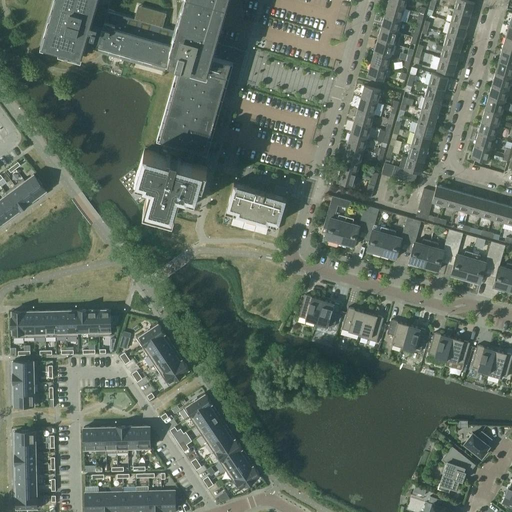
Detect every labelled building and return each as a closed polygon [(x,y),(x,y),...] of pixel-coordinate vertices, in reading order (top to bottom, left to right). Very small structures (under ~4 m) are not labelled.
[(44,37),(42,46),(44,46),(59,51),(60,51),(60,50),(63,51),(63,52),(81,57),(83,48),(82,48),(83,43),(84,43),(85,40),(87,41),(88,41),(97,44),(98,44),(98,45),(99,46),(99,45),(112,48),(112,49),(125,52),(125,53),(126,53),(126,52),(139,56),(139,57),(139,56),(152,60),(152,61),(153,61),(153,60),(166,64),(165,65),(166,65),(167,63),(168,59),(169,59),(170,56),(176,58),(176,61),(179,62),(181,62),(160,138),(164,139),(181,144),(181,142),(187,143),(189,144),(189,146),(198,149),(203,150),(205,151),(205,150),(224,83),(227,84),(228,84),(229,85),(236,87),(236,86),(236,85),(232,84),(238,64),(242,65),(246,51),(216,42),(214,42),(213,41),(217,29),(218,29),(218,28),(217,28),(221,15),(222,16),(222,15),(221,14),(224,2),(226,2),(226,1),(225,0),(224,0),(186,0),(185,4),(184,4),(183,5),(185,5),(181,18),(180,17),(180,18),(181,19),(177,31),(175,30),(174,30),(174,31),(171,30),(162,27),(162,25),(166,14),(139,6),(135,17),(135,19),(108,12),(109,10),(108,10),(108,9),(107,12),(97,10),(97,8),(93,7),(95,2),(96,3),(96,2),(95,1),(95,0),(55,0),(54,5),(55,6),(51,18),(50,18),(50,19),(51,19),(50,24),(48,24),(46,32),(47,33),(46,38),(44,37)] [(388,0),(388,3),(405,8),(407,0),(388,0)] [(468,0),(456,0),(454,9),(471,14),(474,2),(468,0)] [(388,3),(384,15),(401,20),(405,8),(388,3)] [(454,9),(450,21),(467,26),(471,14),(454,9)] [(384,15),(381,27),(398,32),(401,20),(384,15)] [(450,21),(447,33),(464,38),(467,26),(450,21)] [(381,27),(377,39),(394,44),(398,32),(381,27)] [(447,33),(443,45),(460,50),(464,38),(447,33)] [(511,38),(505,37),(502,49),(511,51),(511,38)] [(377,39),(374,51),(391,56),(394,44),(377,39)] [(443,45),(440,57),(457,62),(460,50),(443,45)] [(511,51),(502,49),(498,61),(511,64),(511,51)] [(374,51),(370,63),(388,67),(391,56),(374,51)] [(457,62),(440,57),(436,69),(454,74),(457,62)] [(511,64),(498,61),(495,73),(511,77),(511,64)] [(388,67),(370,63),(367,75),(384,80),(388,67)] [(432,72),(428,84),(445,89),(449,77),(432,72)] [(511,77),(495,73),(492,84),(509,89),(511,78),(511,77)] [(428,84),(425,96),(442,101),(445,89),(428,84)] [(492,84),(488,97),(505,102),(509,89),(492,84)] [(364,85),(361,97),(378,102),(381,90),(364,85)] [(425,96),(421,108),(438,113),(442,101),(425,96)] [(361,97),(357,109),(374,114),(378,102),(361,97)] [(488,97),(485,109),(502,113),(505,102),(488,97)] [(421,108),(418,120),(435,125),(438,113),(421,108)] [(357,109),(354,121),(371,126),(374,114),(357,109)] [(485,109),(481,120),(499,125),(502,113),(485,109)] [(418,120),(414,132),(431,137),(435,125),(418,120)] [(481,120),(478,132),(495,137),(499,125),(481,120)] [(354,121),(350,133),(367,138),(371,126),(354,121)] [(414,132),(411,144),(428,149),(431,137),(414,132)] [(478,132),(474,145),(492,150),(495,137),(478,132)] [(350,133),(347,145),(364,150),(367,138),(350,133)] [(144,149),(136,179),(150,183),(143,208),(174,216),(181,192),(195,196),(200,181),(203,182),(207,167),(182,160),(187,143),(181,142),(181,144),(164,139),(160,153),(144,149)] [(411,144),(407,156),(425,161),(428,149),(411,144)] [(347,145),(343,157),(361,162),(364,150),(347,145)] [(492,150),(474,145),(471,157),(488,162),(492,150)] [(407,156),(404,168),(417,172),(421,173),(425,161),(407,156)] [(343,157),(340,168),(357,173),(361,162),(343,157)] [(404,168),(385,162),(381,174),(414,183),(417,172),(404,168)] [(357,173),(340,168),(337,181),(354,186),(357,173)] [(46,190),(42,184),(38,179),(34,174),(25,180),(24,178),(23,179),(37,197),(46,190)] [(23,179),(15,185),(28,203),(37,197),(23,179)] [(255,182),(253,187),(234,182),(225,215),(277,230),(286,197),(267,191),(269,186),(255,182)] [(433,202),(445,205),(449,188),(437,184),(435,191),(433,197),(432,201),(433,202)] [(6,191),(19,210),(28,203),(15,185),(6,191)] [(422,194),(433,197),(435,191),(424,188),(422,194)] [(445,205),(457,209),(461,191),(449,188),(445,205)] [(6,191),(6,192),(7,194),(0,198),(0,201),(11,216),(19,210),(6,191)] [(457,209),(468,212),(473,195),(461,191),(457,209)] [(432,203),(433,202),(432,201),(433,197),(422,194),(421,199),(432,203)] [(325,237),(339,241),(347,216),(336,213),(338,205),(349,208),(351,200),(332,195),(323,227),(327,228),(325,237)] [(468,212),(480,215),(485,198),(473,195),(468,212)] [(480,215),(492,219),(497,202),(485,198),(480,215)] [(431,208),(432,203),(421,199),(419,205),(431,208)] [(0,201),(0,219),(2,222),(11,216),(0,201)] [(492,219),(504,222),(509,205),(497,202),(492,219)] [(361,220),(367,222),(372,206),(365,204),(361,220)] [(429,214),(431,208),(419,205),(418,210),(429,214)] [(372,206),(367,222),(374,225),(379,208),(372,206)] [(427,219),(429,214),(418,210),(416,216),(427,219)] [(347,216),(339,241),(353,245),(354,245),(360,225),(353,223),(354,218),(347,216)] [(402,233),(410,235),(414,219),(407,216),(402,233)] [(414,219),(410,235),(416,236),(421,221),(414,219)] [(368,249),(382,253),(389,228),(381,226),(380,231),(373,229),(367,249),(368,249)] [(389,228),(382,253),(395,257),(396,257),(402,237),(395,235),(396,230),(389,228)] [(445,245),(452,247),(456,231),(449,229),(445,245)] [(456,231),(452,247),(459,249),(463,233),(456,231)] [(477,237),(475,245),(483,247),(485,239),(477,237)] [(410,261),(424,265),(431,240),(424,238),(422,243),(415,241),(409,261),(410,261)] [(431,240),(424,265),(437,269),(438,270),(444,249),(437,247),(438,242),(431,240)] [(487,257),(494,259),(499,243),(491,241),(487,257)] [(499,243),(494,259),(501,261),(505,245),(499,243)] [(452,273),(466,277),(473,252),(466,250),(464,255),(457,253),(451,273),(452,274),(452,273)] [(473,252),(466,277),(479,281),(479,282),(480,282),(486,261),(479,259),(480,254),(473,252)] [(494,286),(508,289),(511,274),(511,263),(508,262),(506,267),(499,265),(493,285),(494,286)] [(323,299),(305,294),(299,316),(316,321),(315,323),(316,323),(323,299)] [(341,304),(323,299),(316,323),(327,327),(328,324),(334,326),(341,304)] [(366,312),(348,306),(342,328),(359,334),(359,336),(366,312)] [(77,309),(67,310),(67,336),(78,336),(77,309)] [(89,336),(88,309),(77,309),(78,336),(78,331),(88,331),(88,336),(89,336)] [(99,309),(89,309),(88,309),(89,336),(100,335),(99,309)] [(111,316),(110,316),(110,309),(99,309),(100,335),(111,335),(111,323),(111,316)] [(35,337),(46,337),(45,310),(34,311),(35,337)] [(46,337),(56,336),(56,310),(45,310),(46,337)] [(56,336),(67,336),(67,310),(57,310),(56,310),(56,336)] [(12,316),(12,328),(13,337),(24,337),(23,311),(12,311),(12,316)] [(23,311),(24,337),(35,337),(34,311),(23,311)] [(384,317),(366,312),(359,336),(377,341),(384,317)] [(409,324),(391,319),(387,334),(393,335),(391,343),(402,346),(402,348),(409,324)] [(158,322),(150,327),(144,330),(145,331),(136,337),(142,346),(164,331),(158,322)] [(427,329),(409,324),(402,348),(413,352),(414,350),(420,351),(427,329)] [(148,355),(170,340),(164,332),(165,332),(164,331),(142,346),(148,355)] [(452,337),(435,331),(428,354),(446,359),(452,337)] [(123,336),(120,346),(127,348),(130,338),(123,336)] [(470,342),(452,337),(446,359),(464,364),(470,342)] [(170,340),(148,355),(154,364),(176,349),(170,340)] [(495,349),(478,344),(471,366),(477,368),(477,370),(488,374),(495,349)] [(160,373),(182,358),(176,349),(154,364),(160,373)] [(511,358),(511,354),(495,349),(488,374),(500,377),(500,375),(507,376),(511,358)] [(184,371),(189,368),(182,358),(160,373),(167,382),(169,386),(176,381),(186,375),(184,371)] [(13,361),(14,372),(38,371),(38,360),(13,361)] [(38,371),(14,372),(14,383),(39,382),(38,371)] [(14,383),(14,394),(39,393),(39,392),(34,393),(34,383),(39,383),(39,382),(14,383)] [(211,401),(205,392),(197,397),(191,400),(192,401),(183,407),(189,416),(211,401)] [(21,405),(28,405),(28,404),(39,404),(39,393),(14,394),(14,404),(14,405),(21,405)] [(211,402),(212,402),(211,401),(189,416),(195,425),(217,410),(211,402)] [(217,410),(195,425),(201,433),(201,434),(223,419),(217,410)] [(207,443),(229,428),(223,419),(201,434),(207,443)] [(128,425),(117,426),(117,452),(128,452),(128,425)] [(139,449),(138,425),(128,426),(128,425),(128,452),(129,452),(129,447),(138,447),(138,449),(139,449)] [(150,425),(138,425),(139,449),(150,449),(150,425)] [(95,426),(84,427),(84,448),(96,448),(95,426)] [(107,452),(106,426),(95,426),(96,448),(106,448),(106,452),(107,452)] [(117,426),(116,426),(106,426),(107,452),(117,452),(117,426)] [(213,452),(235,437),(229,428),(207,443),(213,452)] [(28,430),(22,430),(22,431),(15,431),(15,442),(40,441),(40,430),(28,430)] [(477,436),(473,432),(464,443),(481,457),(489,446),(487,444),(492,439),(482,431),(477,436)] [(241,446),(235,437),(213,452),(219,461),(241,446)] [(15,442),(15,453),(38,452),(38,442),(40,442),(40,441),(15,442)] [(226,470),(247,455),(242,447),(241,446),(219,461),(226,470)] [(470,460),(452,446),(446,454),(453,459),(452,463),(447,461),(438,488),(449,492),(451,487),(456,489),(459,479),(462,480),(465,471),(463,471),(465,467),(470,460)] [(16,464),(41,463),(38,463),(38,452),(15,453),(16,464)] [(232,479),(254,464),(253,464),(247,455),(226,470),(232,479)] [(16,464),(16,474),(41,474),(41,463),(16,464)] [(253,479),(260,474),(254,464),(232,479),(238,488),(245,483),(245,484),(247,482),(249,484),(254,480),(253,479)] [(16,485),(39,485),(39,484),(36,484),(36,474),(41,474),(16,474),(16,485)] [(511,482),(509,488),(508,488),(505,495),(506,495),(503,503),(511,506),(511,482)] [(39,485),(16,485),(16,496),(41,496),(41,495),(39,495),(39,485)] [(162,511),(162,490),(149,491),(149,511),(162,511)] [(162,511),(175,511),(175,504),(176,504),(175,498),(175,490),(162,490),(162,511)] [(111,511),(124,511),(124,491),(111,492),(111,511)] [(136,511),(136,491),(130,491),(124,491),(124,511),(136,511)] [(149,511),(149,491),(136,491),(136,511),(149,511)] [(98,511),(98,492),(85,492),(85,511),(98,511)] [(111,511),(111,492),(98,492),(98,511),(111,511)] [(440,499),(428,495),(426,502),(431,503),(431,504),(432,504),(428,511),(455,511),(456,510),(455,510),(454,510),(438,505),(438,504),(437,504),(439,499),(439,500),(440,499)] [(25,507),(25,508),(31,508),(31,507),(42,507),(41,496),(16,496),(17,507),(25,507)]
